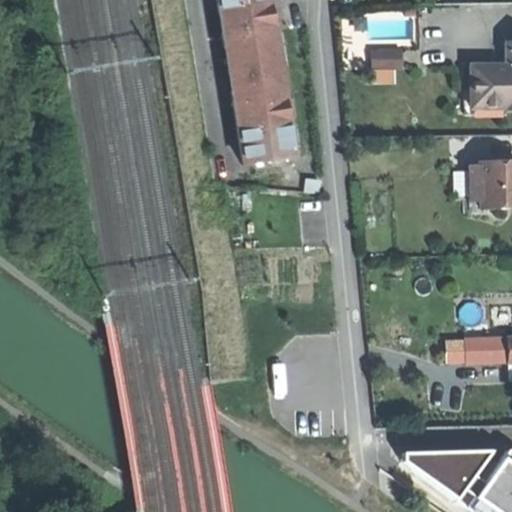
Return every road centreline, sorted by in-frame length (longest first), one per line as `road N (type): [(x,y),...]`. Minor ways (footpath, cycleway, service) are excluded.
road 1 (track): [(361,511),(81,320),(0,254)]
road 2 (residential): [(350,388),(327,0)]
